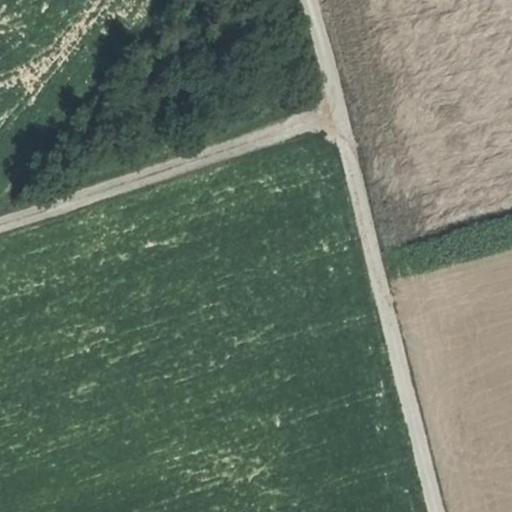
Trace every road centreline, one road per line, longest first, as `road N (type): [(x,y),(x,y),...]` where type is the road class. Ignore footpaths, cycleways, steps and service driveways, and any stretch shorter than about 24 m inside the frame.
road 1 (track): [(307,0),(433,511)]
road 2 (track): [(0,221),(337,114)]
